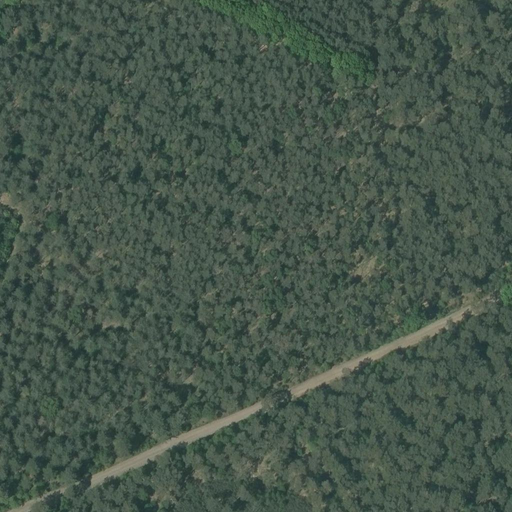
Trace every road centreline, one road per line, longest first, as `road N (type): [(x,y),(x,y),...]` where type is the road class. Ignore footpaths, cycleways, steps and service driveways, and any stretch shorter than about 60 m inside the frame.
road 1 (track): [(511,291),(23,511)]
road 2 (track): [(160,450),(299,55)]
road 3 (track): [(189,0),(371,92)]
